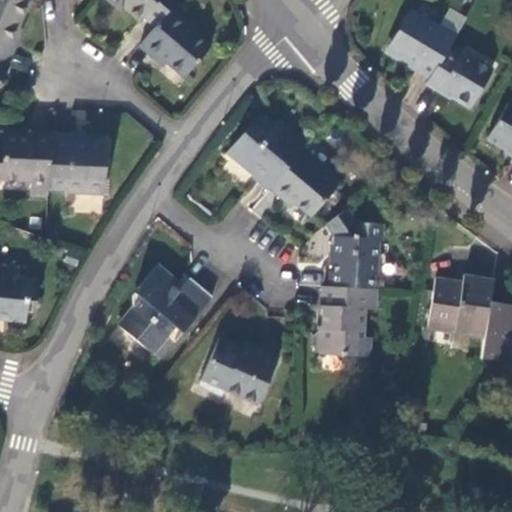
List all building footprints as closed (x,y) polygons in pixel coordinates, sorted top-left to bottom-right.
[(10,45),(28,1),(24,0),(0,0),(0,60),(8,64),(14,47),(10,45)] [(172,8),(178,0),(103,0),(116,10),(120,7),(140,23),(144,19),(155,28),(172,8)] [(155,28),(140,47),(156,60),(159,56),(186,78),(211,47),(194,33),(197,29),(172,8),(155,28)] [(248,19),(246,9),(238,10),(241,21),(248,19)] [(447,51),(453,41),(409,16),(389,51),(419,69),(418,71),(430,79),(447,51)] [(430,79),(426,86),(440,94),(441,91),(471,109),(492,74),(460,54),(458,58),(447,51),(430,79)] [(0,82),(2,83),(10,65),(8,64),(0,60),(0,82)] [(511,105),(510,104),(488,138),(511,153),(511,105)] [(228,156),(269,190),(300,152),(304,148),(275,124),(272,129),(258,118),(228,156)] [(49,190),(51,134),(35,133),(35,140),(23,140),(23,133),(4,133),(3,144),(0,144),(0,174),(1,175),(2,181),(31,182),(31,196),(49,196),(49,190)] [(72,135),(51,134),(49,190),(68,189),(68,191),(104,193),(107,141),(84,139),(84,143),(73,143),(72,135)] [(300,152),(321,170),(331,158),(310,140),(304,148),(300,152)] [(300,152),(269,190),(282,201),(286,197),(310,217),(335,188),(319,174),(321,170),(300,152)] [(261,216),(272,194),(261,188),(250,211),(261,216)] [(328,273),(327,287),(370,290),(371,271),(374,271),(375,237),(379,237),(380,224),(354,223),(345,211),(325,227),(334,238),(331,273),(328,273)] [(189,280),(179,291),(175,297),(168,291),(172,286),(175,282),(156,267),(135,291),(134,296),(140,300),(118,327),(135,342),(142,341),(155,352),(167,338),(174,344),(212,298),(189,280)] [(0,320),(26,323),(29,305),(36,305),(39,283),(4,279),(4,274),(0,273),(0,320)] [(485,337),(491,304),(493,280),(462,275),(462,281),(436,278),(428,329),(485,337)] [(175,297),(179,291),(172,286),(168,291),(175,297)] [(327,287),(322,288),(320,330),(312,337),(312,348),(319,355),(363,358),(369,359),(370,340),(363,339),(364,310),(377,311),(378,290),(370,290),(327,287)] [(485,337),(482,358),(511,363),(511,306),(491,304),(485,337)] [(152,356),(155,352),(142,341),(135,342),(152,356)] [(276,359),(260,353),(255,363),(239,356),(241,353),(217,342),(198,386),(221,397),(224,391),(257,406),(276,359)] [(255,363),(260,353),(244,345),(241,353),(239,356),(255,363)]
